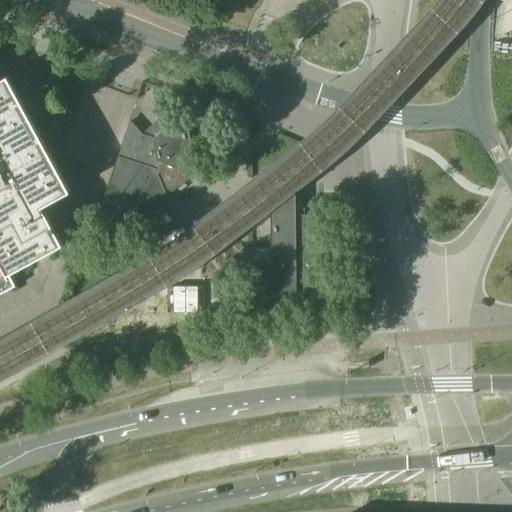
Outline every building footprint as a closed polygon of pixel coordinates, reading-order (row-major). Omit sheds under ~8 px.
[(0,294),(14,287),(8,274),(30,262),(62,244),(51,225),(41,206),(69,191),(62,178),(19,100),(8,79),(6,76),(3,77),(0,79),(0,294)] [(117,232),(122,229),(166,196),(164,191),(170,193),(196,174),(192,154),(193,153),(188,132),(168,125),(152,139),(144,136),(144,135),(142,134),(140,135),(128,122),(117,156),(96,218),(117,232)] [(247,249),(243,249),(244,312),(252,312),(320,311),(319,215),(295,215),(294,191),(269,192),(270,249),(252,249),(247,249)] [(171,287),(171,312),(184,312),(184,287),(171,287)] [(184,287),(184,312),(196,312),(196,287),(184,287)]
